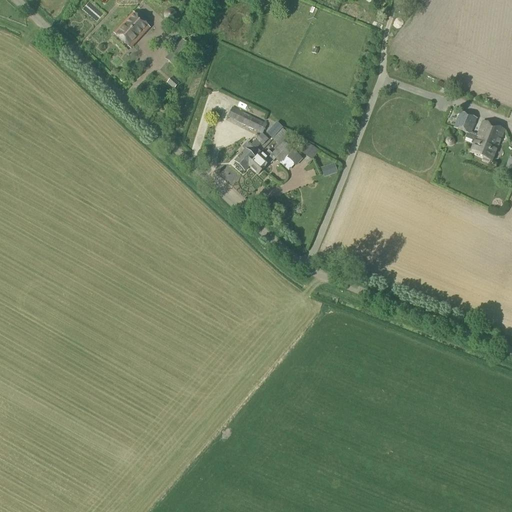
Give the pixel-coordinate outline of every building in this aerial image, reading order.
[(129,50),(148,29),(132,15),(113,35),(129,50)] [(176,72),(194,52),(182,41),(164,60),(176,72)] [(173,90),(179,84),(172,78),(166,84),(173,90)] [(444,95),(448,87),(438,82),(434,91),(444,95)] [(262,135),(267,125),(232,108),(227,118),(262,135)] [(476,138),(470,136),(476,120),(459,114),(453,129),(466,135),(464,139),(471,142),(470,145),(473,146),(469,154),(491,163),(504,132),(482,123),(476,138)] [(254,161),(248,168),(256,176),(268,164),(269,163),(270,165),(275,161),(279,165),(291,152),(282,144),(289,136),(282,130),(272,141),(279,147),(271,155),(268,152),(263,157),(259,154),(257,156),(258,157),(254,161)] [(257,156),(259,154),(255,150),(260,145),(261,147),(264,144),(258,138),(250,147),(247,144),(242,149),(244,152),(233,163),(242,174),(248,168),(254,161),(258,157),(257,156)] [(318,151),(307,144),(301,154),(312,161),(318,151)] [(296,167),(303,160),(294,151),(286,159),(296,167)] [(324,178),(337,174),(334,164),(321,169),(324,178)]
